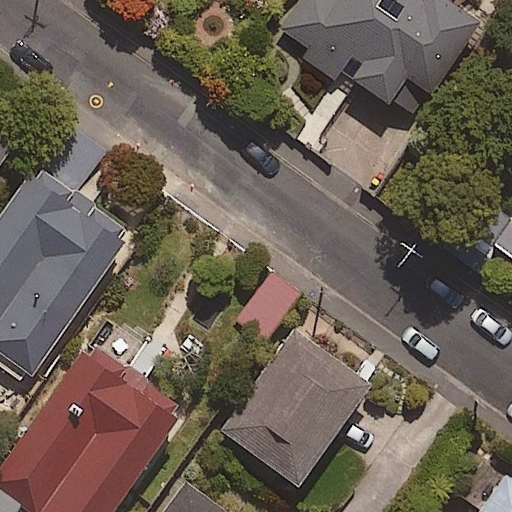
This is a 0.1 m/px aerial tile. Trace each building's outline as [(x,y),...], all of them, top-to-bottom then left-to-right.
[(352,0),(351,3),(346,0),(303,0),(276,37),(334,81),(340,74),(410,126),(479,33),(434,0),(425,0),(423,3),(420,0),(352,0)] [(0,179),(20,152),(0,136),(0,179)] [(128,244),(34,177),(0,224),(0,358),(31,380),(128,244)] [(302,294),(267,272),(236,323),(271,344),(302,294)] [(369,396),(293,339),(219,437),(295,495),(369,396)] [(118,511),(184,422),(84,350),(0,466),(0,498),(19,511),(118,511)] [(511,511),(511,482),(505,478),(480,511),(511,511)] [(168,511),(215,511),(186,489),(168,511)]
